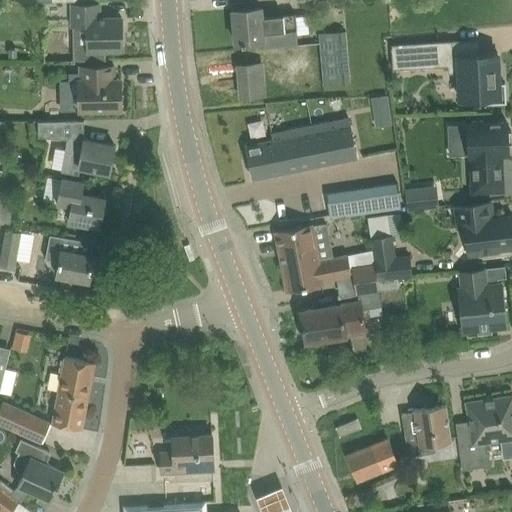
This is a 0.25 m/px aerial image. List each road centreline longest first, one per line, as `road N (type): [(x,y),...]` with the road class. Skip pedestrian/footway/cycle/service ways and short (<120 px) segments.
road 1 (tertiary): [(243,303),(189,143),(168,0)]
road 2 (residential): [(511,354),(388,377),(288,416)]
road 3 (residential): [(86,511),(113,436),(128,330)]
road 4 (residential): [(0,307),(128,330)]
road 5 (tertiary): [(288,416),(243,303)]
